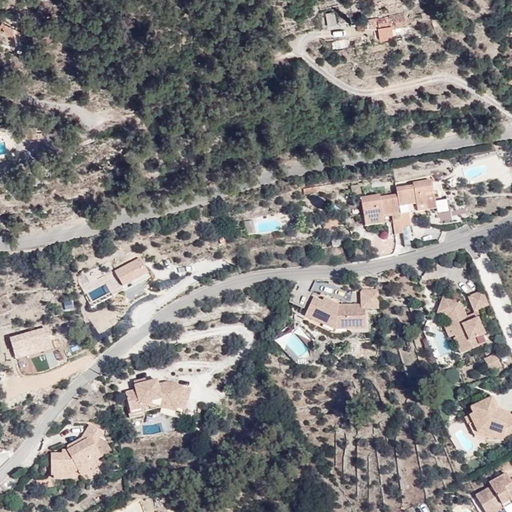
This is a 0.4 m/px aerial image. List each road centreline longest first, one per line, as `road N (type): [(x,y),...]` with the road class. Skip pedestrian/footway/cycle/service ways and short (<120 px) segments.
road 1 (residential): [(511,218),(374,267),(262,276),(206,292),(86,376),(0,475)]
road 2 (residential): [(511,130),(286,171),(0,243)]
